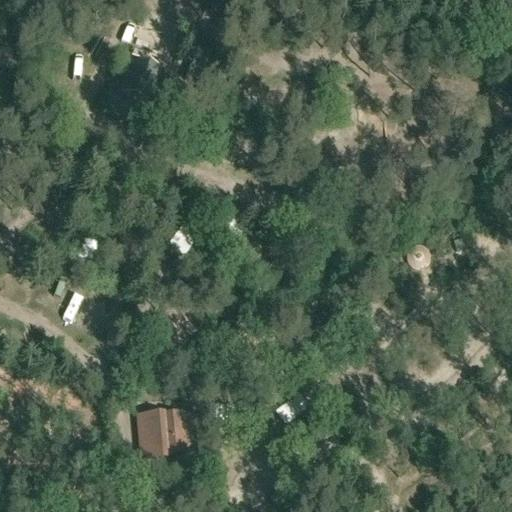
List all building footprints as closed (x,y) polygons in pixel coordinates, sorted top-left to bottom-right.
[(195,55),(184,82),(206,91),(217,64),(195,55)] [(151,106),(165,74),(132,60),(118,92),(151,106)] [(435,155),(450,173),(464,161),(449,143),(435,155)] [(122,257),(127,237),(109,232),(104,253),(122,257)] [(463,250),(460,242),(452,245),(455,253),(463,250)] [(424,251),(419,249),(413,250),(408,253),(405,259),(406,265),(410,270),(416,272),(422,271),(426,268),(429,262),(428,256),(424,251)] [(63,289),(60,308),(78,310),(81,292),(63,289)] [(84,314),(98,322),(107,305),(93,297),(84,314)] [(293,406),(275,413),(280,426),(298,420),(293,406)] [(197,455),(193,417),(186,417),(186,415),(166,417),(166,414),(134,417),(139,465),(175,461),(175,459),(190,458),(190,456),(197,455)]
